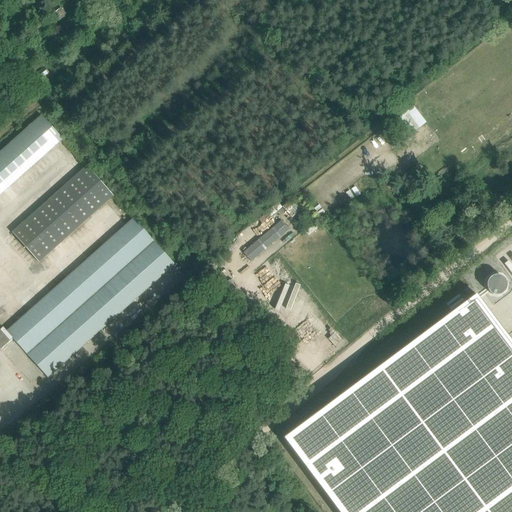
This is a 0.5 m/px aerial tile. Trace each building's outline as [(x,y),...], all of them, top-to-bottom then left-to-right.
[(0,194),(3,192),(63,139),(41,115),(0,151),(0,194)] [(413,117),(404,125),(411,134),(420,127),(413,117)] [(113,196),(110,192),(86,166),(12,232),(38,262),(113,196)] [(133,218),(58,285),(100,331),(174,265),(133,218)] [(281,220),(243,253),(250,261),(289,229),(281,220)] [(47,378),(100,331),(58,285),(6,331),(2,327),(0,329),(0,348),(0,349),(9,341),(12,339),(47,378)] [(511,511),(511,342),(476,294),(283,438),(338,511),(511,511)]
